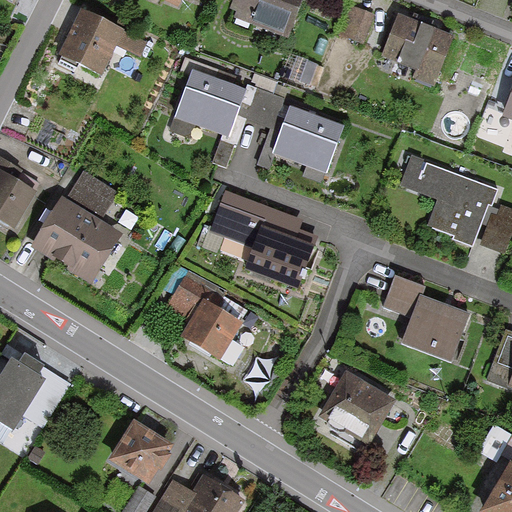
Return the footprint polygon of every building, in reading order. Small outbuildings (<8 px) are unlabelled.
[(147,0),(178,11),(182,0),(147,0)] [(236,0),(230,16),(289,37),(302,0),(236,0)] [(374,19),(348,9),(338,37),(364,47),(374,19)] [(143,44),(84,15),(63,58),(100,76),(114,47),(136,58),(143,44)] [(452,38),(399,19),(382,68),(435,86),(452,38)] [(243,94),(193,77),(178,121),(228,138),(243,94)] [(491,84),(473,77),(467,90),(485,98),(491,84)] [(343,130),(291,112),(275,156),(328,175),(343,130)] [(24,176),(0,162),(0,222),(16,231),(35,196),(18,187),(24,176)] [(493,192),(416,163),(406,190),(438,202),(427,231),(472,248),(480,227),(486,210),(493,192)] [(115,196),(82,176),(38,252),(94,284),(122,237),(99,224),(115,196)] [(300,221),(227,197),(214,235),(256,249),(247,275),(300,293),(316,245),(294,237),(300,221)] [(499,215),(486,210),(480,227),(488,230),(481,248),(503,256),(511,232),(511,214),(501,210),(499,215)] [(213,289),(189,275),(166,315),(189,327),(181,340),(221,363),(241,327),(203,305),(213,289)] [(427,292),(396,281),(385,313),(413,323),(404,348),(453,366),(470,317),(423,301),(427,292)] [(511,389),(511,384),(511,337),(505,335),(488,380),(511,389)] [(21,369),(13,365),(0,385),(0,424),(19,436),(49,386),(42,381),(48,372),(27,359),(21,369)] [(395,403),(347,376),(322,420),(370,446),(395,403)] [(174,450),(136,427),(113,464),(150,488),(174,450)] [(511,511),(511,474),(491,511),(511,511)] [(172,484),(155,511),(241,511),(245,505),(202,478),(191,496),(172,484)] [(146,511),(154,501),(138,491),(125,511),(146,511)]
